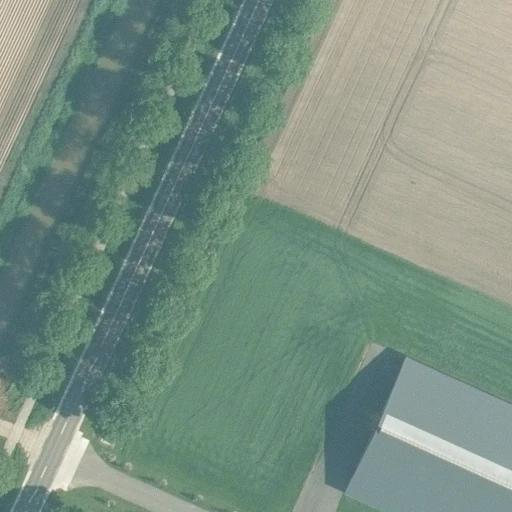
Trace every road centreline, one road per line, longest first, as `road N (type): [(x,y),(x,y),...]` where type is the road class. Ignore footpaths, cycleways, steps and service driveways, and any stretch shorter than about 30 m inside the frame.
road 1 (tertiary): [(26,511),(259,0)]
road 2 (unknown): [(13,431),(159,511)]
